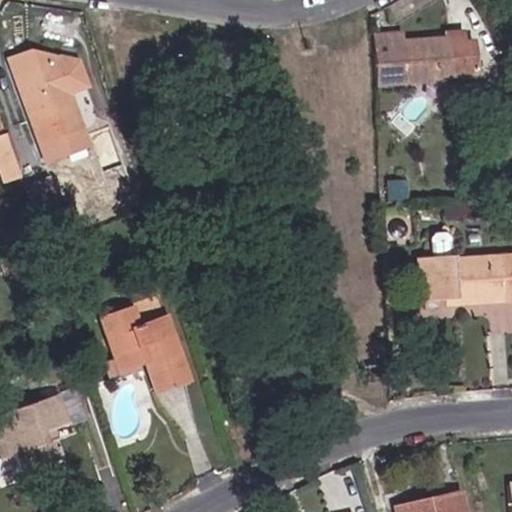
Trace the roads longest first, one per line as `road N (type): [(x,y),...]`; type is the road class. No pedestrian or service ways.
road 1 (residential): [(213,511),(357,435),(511,413)]
road 2 (residential): [(338,0),(246,12),(150,0)]
